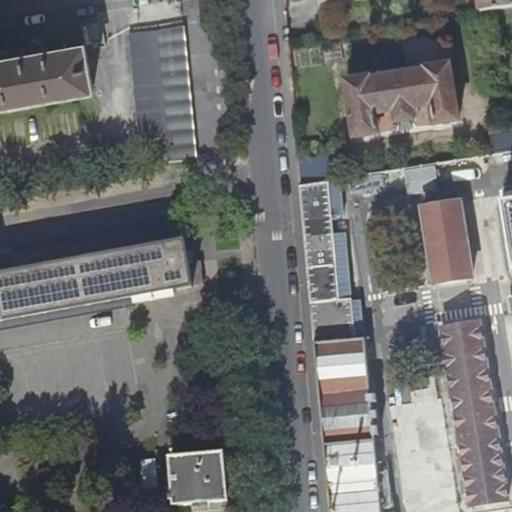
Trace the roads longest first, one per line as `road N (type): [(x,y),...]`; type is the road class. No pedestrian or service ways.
road 1 (residential): [(297,511),(266,175)]
road 2 (residential): [(0,218),(266,175)]
road 3 (residential): [(266,175),(251,0)]
